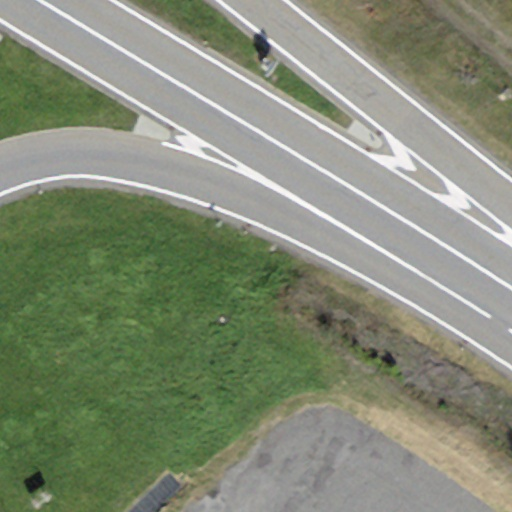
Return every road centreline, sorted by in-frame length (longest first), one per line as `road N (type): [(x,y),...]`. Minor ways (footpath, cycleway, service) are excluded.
road 1 (primary): [(37,0),(511,290)]
road 2 (primary): [(0,165),(81,151),(185,173),(283,215),(511,339)]
road 3 (primary): [(511,206),(250,0)]
